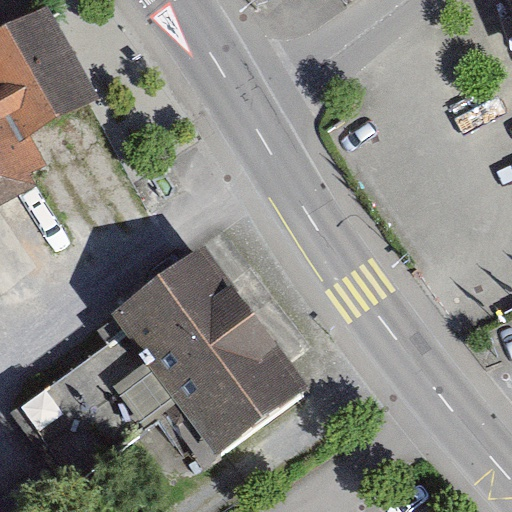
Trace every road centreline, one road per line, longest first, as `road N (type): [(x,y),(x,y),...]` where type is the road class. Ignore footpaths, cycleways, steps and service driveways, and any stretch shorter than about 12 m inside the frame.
road 1 (tertiary): [(252,125),(318,232),(446,405),(511,477)]
road 2 (track): [(0,397),(252,125)]
road 3 (residential): [(410,0),(252,125)]
road 4 (tertiary): [(173,0),(252,125)]
